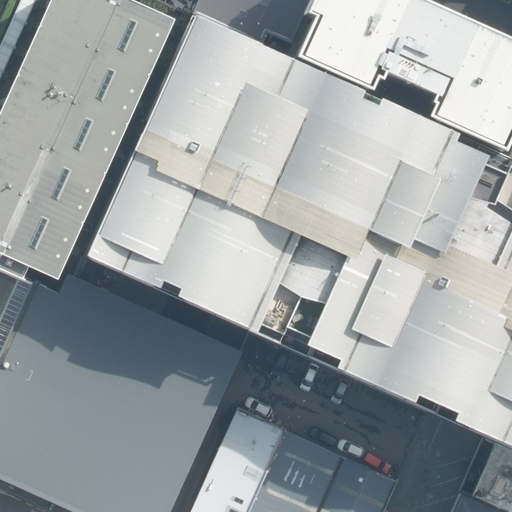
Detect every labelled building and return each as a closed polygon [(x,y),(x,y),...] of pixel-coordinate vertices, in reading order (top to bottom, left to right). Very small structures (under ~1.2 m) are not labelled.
[(168,25),(113,0),(47,0),(0,104),(0,255),(52,279),(168,25)] [(307,0),(196,0),(193,8),(262,38),(265,30),(289,41),(305,5),(307,0)] [(511,32),(440,0),(307,0),(305,5),(309,7),(291,48),(500,143),(511,115),(511,32)] [(288,54),(192,12),(84,264),(253,338),(422,412),(481,438),(511,451),(511,148),(500,143),(288,54)] [(511,115),(500,143),(511,148),(511,115)] [(60,295),(37,284),(0,369),(0,473),(81,511),(176,511),(253,338),(84,264),(76,261),(60,295)] [(247,511),(284,429),(237,408),(191,511),(247,511)] [(481,438),(422,412),(394,476),(379,511),(448,511),(458,492),(481,438)] [(316,511),(341,454),(284,429),(247,511),(316,511)] [(511,511),(511,451),(481,438),(458,492),(504,511),(511,511)] [(379,511),(394,476),(341,454),(316,511),(379,511)] [(504,511),(458,492),(448,511),(504,511)]
